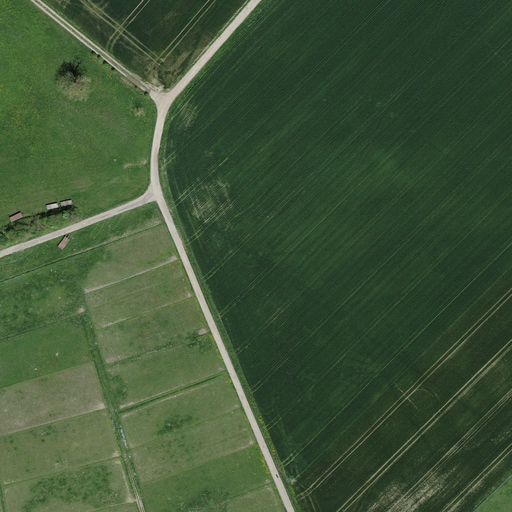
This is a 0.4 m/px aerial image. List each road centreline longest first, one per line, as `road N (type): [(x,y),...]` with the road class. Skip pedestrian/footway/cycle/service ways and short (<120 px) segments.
road 1 (track): [(158,194),(290,511)]
road 2 (track): [(0,255),(158,194)]
road 3 (track): [(165,104),(35,0)]
road 4 (track): [(256,0),(165,104)]
